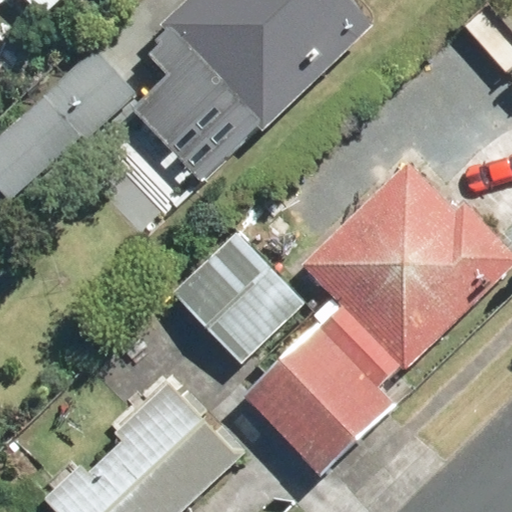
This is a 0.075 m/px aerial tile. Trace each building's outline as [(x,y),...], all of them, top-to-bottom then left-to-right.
[(69,0),(39,0),(54,15),(69,0)] [(212,176),(388,26),(365,0),(213,0),(156,49),(176,72),(145,98),(212,176)] [(102,67),(0,155),(0,173),(25,202),(136,106),(102,67)] [(265,400),(337,474),(511,303),(511,241),(471,200),(463,207),(420,167),(322,270),(361,307),(265,400)] [(245,364),(314,307),(252,233),(183,291),(245,364)] [(52,494),(68,511),(189,511),(250,457),(180,379),(122,431),(134,444),(98,477),(86,464),(52,494)]
